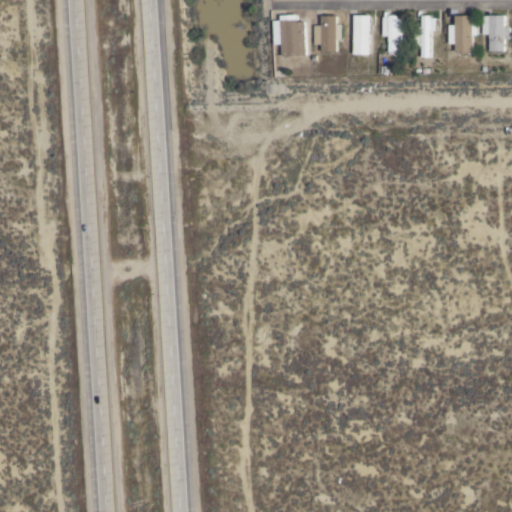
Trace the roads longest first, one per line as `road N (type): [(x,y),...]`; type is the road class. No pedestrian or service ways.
road 1 (track): [(26,0),(57,511)]
road 2 (motorway): [(180,511),(149,0)]
road 3 (motorway): [(75,0),(106,511)]
road 4 (residential): [(206,115),(511,106)]
